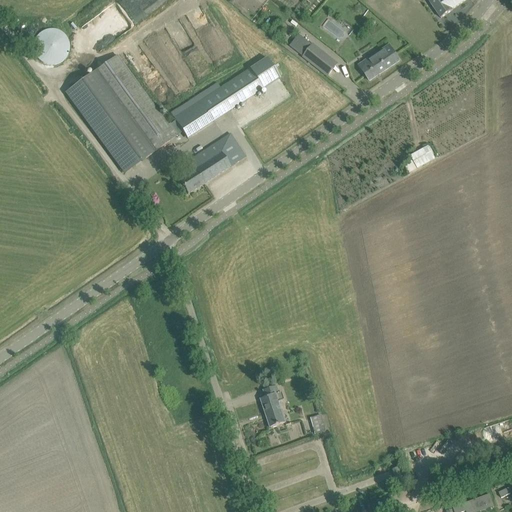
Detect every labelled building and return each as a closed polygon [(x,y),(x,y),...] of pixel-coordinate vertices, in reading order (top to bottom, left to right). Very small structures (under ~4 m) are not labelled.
[(110,35),(114,37),(157,3),(158,0),(155,0),(150,5),(151,0),(133,0),(131,2),(130,4),(126,8),(122,15),(124,18),(120,21),(116,16),(113,22),(117,26),(112,30),(110,35)] [(467,0),(431,0),(429,1),(441,19),(453,11),(452,10),(467,0)] [(41,62),(46,65),(52,65),(57,65),(62,62),(66,59),(69,54),(69,50),(69,44),(68,41),(66,36),(61,32),(56,30),(50,30),(45,31),(40,34),(36,39),(34,44),(34,49),(35,54),(36,58),(38,60),(41,62)] [(339,65),(313,45),(303,57),(329,77),(339,65)] [(366,67),(362,70),(364,73),(369,81),(400,61),(394,53),(389,45),(371,58),(363,63),(366,67)] [(177,121),(169,127),(117,56),(66,94),(126,175),(184,132),(177,121)] [(212,95),(200,103),(212,123),(225,114),(264,89),(251,69),(250,70),(248,71),(221,89),(212,95)] [(246,158),(240,149),(231,135),(188,163),(193,171),(179,180),(188,195),(246,158)] [(408,172),(435,161),(429,147),(410,155),(413,162),(405,165),(408,172)] [(264,391),(266,398),(261,400),(266,414),(267,414),(268,419),(267,419),(271,428),(286,423),(277,396),(281,395),(278,386),(264,391)] [(311,419),(315,435),(326,432),(321,416),(311,419)] [(490,446),(511,440),(511,420),(485,427),(490,446)] [(399,468),(398,468),(392,470),(395,476),(399,487),(399,488),(400,490),(406,487),(399,468)] [(471,502),(453,508),(454,511),(479,511),(494,507),(490,495),(470,502),(471,502)]
